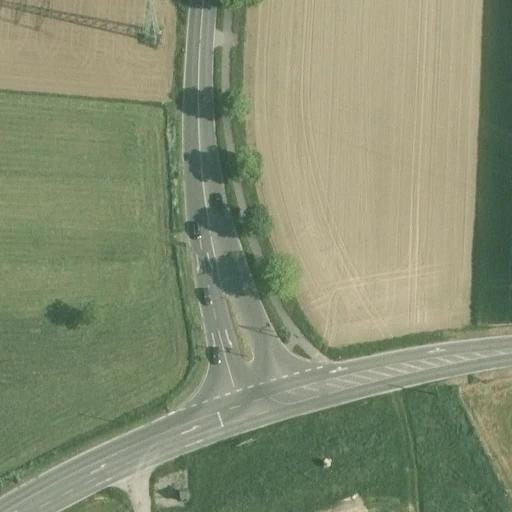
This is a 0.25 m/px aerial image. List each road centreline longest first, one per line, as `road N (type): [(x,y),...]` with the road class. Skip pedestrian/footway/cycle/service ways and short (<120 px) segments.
road 1 (secondary): [(258,407),(226,302),(203,173),(207,0)]
road 2 (secondary): [(18,511),(130,455),(258,407)]
road 3 (secondary): [(258,407),(339,383),(511,352)]
